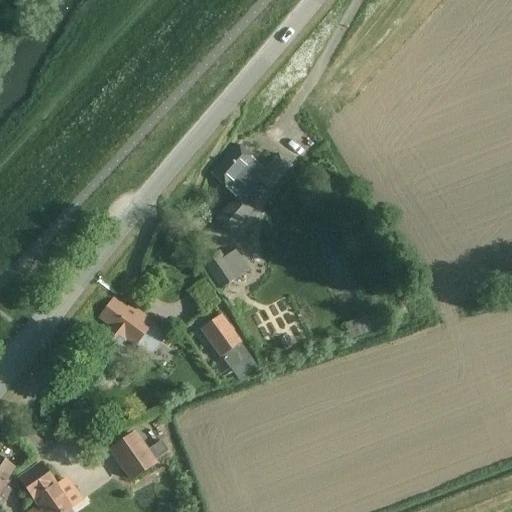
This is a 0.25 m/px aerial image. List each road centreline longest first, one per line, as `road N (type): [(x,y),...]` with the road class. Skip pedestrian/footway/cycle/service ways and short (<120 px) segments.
road 1 (tertiary): [(0,391),(310,0)]
road 2 (residential): [(358,0),(272,141)]
